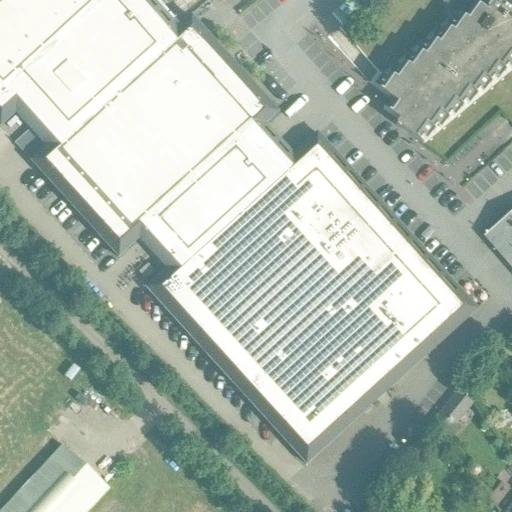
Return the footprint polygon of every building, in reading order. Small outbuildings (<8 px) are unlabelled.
[(315,135),(304,146),(292,156),(264,125),(276,114),(189,18),(177,30),(157,8),(149,0),(0,0),(0,127),(13,116),(44,150),(29,163),(116,259),(136,241),(164,272),(144,290),(304,467),(475,312),(315,135)] [(511,0),(443,0),(440,5),(453,14),(380,75),(376,72),(366,85),(383,99),(380,111),(397,122),(393,127),(421,147),(511,69),(511,0)] [(511,213),(483,239),(511,272),(511,213)] [(499,333),(488,347),(498,354),(508,340),(499,333)] [(457,391),(430,425),(449,441),(457,431),(451,427),(471,402),(457,391)] [(87,511),(107,491),(60,448),(0,511),(87,511)]
